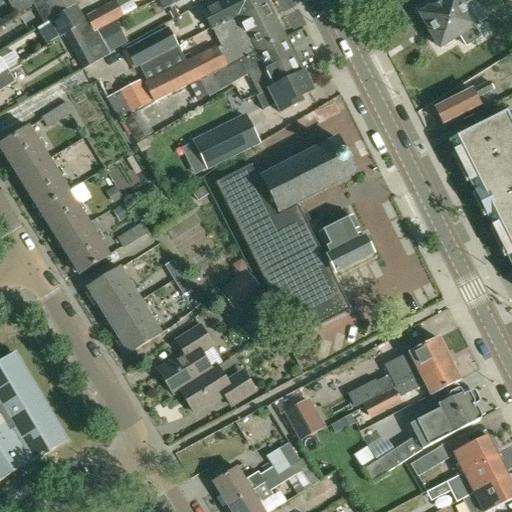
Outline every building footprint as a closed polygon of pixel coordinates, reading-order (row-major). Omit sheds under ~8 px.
[(41,0),(33,6),(44,23),(75,4),(73,0),(41,0)] [(212,29),(267,1),(266,0),(227,0),(204,12),(212,29)] [(445,0),(444,1),(443,0),(432,0),(429,2),(429,7),(430,10),(421,15),(431,31),(429,32),(431,35),(430,40),(433,44),(437,45),(439,49),(442,47),(446,48),(452,44),(453,40),(459,36),(466,47),(481,37),(474,27),(476,26),(464,6),(472,0),(445,0)] [(94,32),(123,16),(114,1),(86,16),(88,20),(87,20),(87,21),(94,32)] [(285,36),(267,1),(212,29),(221,46),(145,85),(154,102),(199,79),(200,80),(227,66),(233,62),(285,36)] [(50,19),(60,36),(86,21),(75,4),(50,19)] [(101,41),(94,32),(87,21),(63,35),(81,70),(108,55),(101,41)] [(135,68),(138,66),(177,45),(178,45),(168,27),(126,50),(135,68)] [(122,30),(104,39),(110,51),(128,41),(122,30)] [(259,94),(303,72),(285,36),(233,62),(227,66),(200,80),(209,97),(248,75),(258,95),(259,94)] [(0,91),(15,82),(8,70),(0,74),(0,91)] [(303,72),(259,94),(258,95),(256,96),(264,110),(276,104),(281,113),(304,101),(302,97),(314,91),(304,72),(303,72)] [(150,103),(140,82),(120,93),(130,113),(150,103)] [(463,121),(474,115),(472,110),(479,106),(476,99),(492,91),(488,82),(434,109),(443,125),(461,116),(463,121)] [(61,106),(67,116),(73,113),(67,102),(61,106)] [(67,116),(61,106),(55,110),(61,120),(67,116)] [(55,110),(48,114),(54,124),(58,122),(61,120),(55,110)] [(154,133),(139,110),(122,121),(137,143),(154,133)] [(511,125),(506,113),(450,141),(511,265),(511,125)] [(48,114),(42,118),(48,128),(54,124),(48,114)] [(245,115),(195,141),(209,169),(259,144),(245,115)] [(0,148),(19,178),(39,210),(69,191),(29,127),(0,145),(0,148)] [(295,158),(261,176),(280,213),(356,174),(337,137),(305,153),(302,148),(292,152),(295,158)] [(250,166),(215,184),(276,305),(289,299),(306,333),(350,311),(324,259),(328,257),(337,273),(372,254),(364,237),(363,238),(352,217),(325,231),(319,234),(323,240),(326,247),(320,250),(308,227),(301,213),(298,207),(276,217),(250,166)] [(79,274),(110,255),(69,191),(39,210),(79,274)] [(142,222),(135,227),(141,236),(148,232),(142,222)] [(135,227),(129,231),(135,240),(141,236),(135,227)] [(129,231),(123,235),(129,244),(135,240),(129,231)] [(123,248),(129,244),(123,235),(117,239),(123,248)] [(241,259),(232,266),(238,274),(247,268),(241,259)] [(164,266),(169,273),(178,268),(173,260),(164,266)] [(128,354),(161,334),(120,268),(87,288),(128,354)] [(174,281),(182,275),(178,268),(169,273),(174,281)] [(233,309),(260,287),(245,269),(219,291),(233,309)] [(174,281),(178,288),(187,282),(182,275),(174,281)] [(187,282),(178,288),(183,295),(191,290),(187,282)] [(175,393),(218,366),(217,366),(211,370),(200,352),(212,344),(201,326),(176,341),(183,352),(180,355),(181,356),(160,369),(175,393)] [(390,376),(377,382),(381,392),(401,383),(424,371),(448,359),(437,337),(409,352),(409,353),(385,365),(390,376)] [(380,398),(364,405),(370,417),(401,402),(399,398),(426,385),(430,393),(458,379),(448,359),(424,371),(401,383),(381,392),(383,396),(380,398)] [(63,437),(64,436),(19,360),(17,360),(18,362),(5,370),(1,364),(2,364),(1,362),(0,362),(0,482),(53,450),(52,449),(49,444),(62,436),(63,437)] [(218,366),(175,393),(175,394),(182,390),(196,411),(223,394),(230,405),(254,390),(247,379),(239,384),(235,377),(228,382),(218,366)] [(449,396),(449,397),(428,408),(430,412),(409,423),(415,436),(364,469),(372,482),(422,449),(421,448),(477,419),(478,421),(481,419),(481,417),(477,408),(474,407),(473,405),(474,405),(479,402),(479,400),(475,391),(472,391),(465,394),(463,390),(460,391),(460,390),(457,389),(450,393),(449,396)] [(324,428),(309,400),(284,413),(299,442),(324,428)] [(462,472),(496,454),(486,434),(452,451),(462,472)] [(260,475),(265,483),(290,467),(300,461),(299,460),(288,444),(288,443),(287,443),(265,456),(266,458),(272,467),(260,475)] [(410,463),(417,475),(449,456),(442,444),(410,463)] [(507,475),(496,454),(462,472),(473,492),(507,475)] [(290,467),(265,483),(270,491),(295,475),(290,467)] [(228,506),(251,492),(265,483),(260,475),(258,472),(244,481),(236,468),(213,482),(228,506)] [(468,511),(483,511),(511,497),(511,484),(507,475),(473,492),(474,494),(462,500),(468,511)] [(446,480),(432,487),(437,496),(451,489),(446,480)] [(272,496),(270,491),(265,483),(251,492),(228,506),(231,511),(263,511),(259,504),(272,496)]
